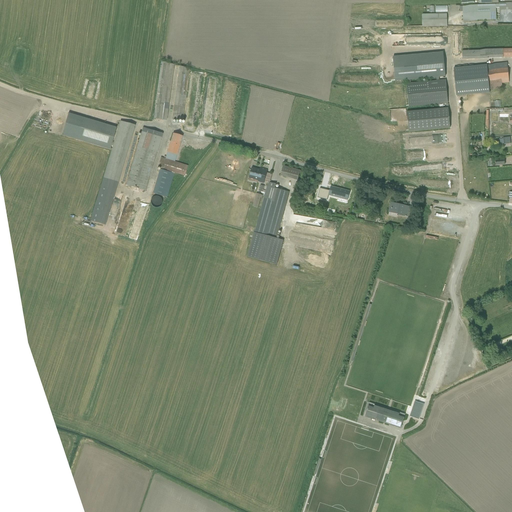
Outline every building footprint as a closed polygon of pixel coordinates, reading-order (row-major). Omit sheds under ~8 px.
[(498,5),(462,6),(462,21),(498,21),(498,5)] [(511,49),(462,51),(462,59),(511,58),(511,49)] [(395,82),(445,77),(443,53),(393,57),(395,82)] [(153,119),(166,120),(173,66),(160,62),(153,119)] [(487,86),(508,83),(506,63),(486,66),(486,63),(451,67),(453,85),(486,81),(487,86)] [(170,120),(182,122),(189,69),(177,67),(170,120)] [(408,108),(446,104),(443,80),(405,84),(408,108)] [(230,103),(217,103),(217,112),(230,111),(230,103)] [(405,113),(407,133),(448,128),(446,108),(405,113)] [(114,128),(67,114),(61,136),(107,150),(114,128)] [(119,122),(89,221),(104,226),(134,126),(119,122)] [(162,134),(142,128),(124,187),(144,193),(162,134)] [(152,194),(167,198),(174,173),(184,176),(187,166),(174,163),(183,136),(173,133),(166,159),(161,158),(158,166),(159,170),(152,194)] [(281,166),(279,176),(296,181),(299,171),(281,166)] [(248,179),(263,184),(264,182),(269,183),(272,175),(266,173),(267,170),(260,168),(259,170),(251,168),(248,179)] [(276,239),(288,192),(275,189),(276,185),(268,183),(267,187),(266,187),(254,234),(276,239)] [(327,196),(347,201),(349,192),(330,186),(327,196)] [(256,207),(260,194),(254,192),(250,205),(256,207)] [(390,212),(411,217),(413,207),(392,203),(390,212)] [(365,416),(402,428),(406,416),(369,404),(365,416)]
